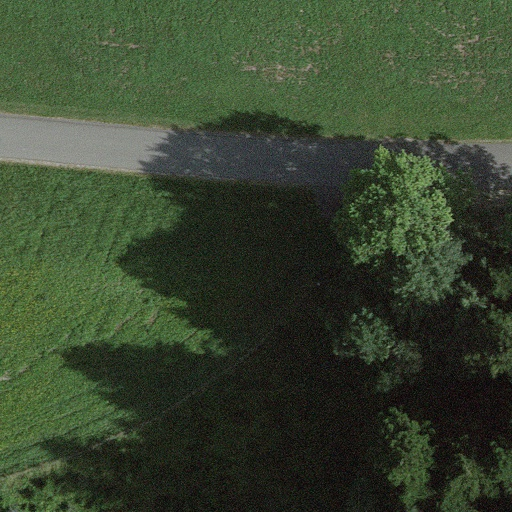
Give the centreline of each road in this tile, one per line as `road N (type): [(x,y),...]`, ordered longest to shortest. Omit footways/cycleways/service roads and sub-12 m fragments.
road 1 (unclassified): [(511,166),(340,164),(0,134)]
road 2 (track): [(0,460),(160,400),(241,345),(303,277),(324,239),(340,164)]
